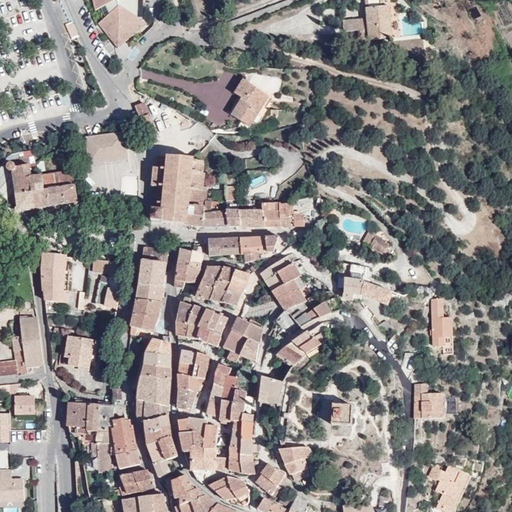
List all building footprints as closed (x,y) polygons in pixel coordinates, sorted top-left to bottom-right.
[(99,23),(113,40),(118,48),(129,40),(149,24),(144,20),(144,0),(148,0),(93,0),(96,11),(101,8),(106,18),(99,23)] [(359,30),(359,33),(391,6),(368,7),(368,18),(368,23),(359,24),(359,19),(344,19),(344,30),(359,30)] [(391,6),(359,33),(359,37),(369,37),(369,40),(392,38),(391,6)] [(249,83),(244,80),(235,94),(239,97),(249,83)] [(263,106),(266,108),(272,99),(249,83),(239,97),(229,113),(250,127),(263,106)] [(145,104),(136,107),(147,136),(156,133),(145,104)] [(86,138),(88,154),(90,154),(91,159),(125,154),(124,150),(126,149),(124,133),(86,138)] [(90,154),(88,154),(89,167),(128,162),(126,149),(124,150),(125,154),(91,159),(90,154)] [(195,159),(194,161),(201,153),(201,152),(200,151),(193,159),(195,159)] [(69,159),(66,152),(56,156),(59,164),(69,159)] [(204,188),(204,182),(205,174),(203,174),(204,162),(194,161),(195,159),(193,159),(168,156),(168,157),(157,156),(156,168),(154,168),(152,187),(154,187),(151,222),(188,226),(190,206),(195,207),(195,205),(190,204),(191,190),(203,192),(203,191),(204,188)] [(8,162),(0,171),(0,195),(18,211),(46,208),(40,176),(37,177),(31,178),(29,158),(12,161),(8,162)] [(40,176),(46,208),(78,203),(74,172),(44,176),(40,176)] [(237,188),(227,188),(227,202),(237,202),(237,188)] [(219,213),(219,208),(219,204),(206,202),(207,191),(206,191),(203,191),(203,192),(191,190),(190,204),(195,205),(195,207),(190,206),(188,226),(204,227),(205,214),(219,213)] [(317,206),(326,207),(326,201),(319,198),(317,206)] [(265,227),(282,227),(280,205),(280,203),(263,204),(263,211),(265,227)] [(282,227),(293,227),(305,227),(305,223),(304,216),(295,215),(294,204),(280,205),(282,227)] [(241,227),(265,227),(263,211),(260,211),(242,212),(240,212),(241,227)] [(204,227),(228,227),(227,213),(227,212),(219,213),(205,214),(204,227)] [(228,227),(241,227),(240,212),(230,212),(227,212),(227,213),(228,227)] [(365,243),(385,255),(389,248),(388,247),(390,244),(370,232),(365,243)] [(280,237),(265,238),(268,252),(275,252),(280,237)] [(268,252),(265,238),(241,239),(241,254),(241,255),(245,255),(259,254),(268,252)] [(241,254),(241,239),(220,240),(220,255),(241,254)] [(220,255),(220,240),(210,241),(210,256),(220,255)] [(145,249),(143,261),(166,264),(168,251),(145,249)] [(191,268),(194,253),(182,250),(179,266),(191,268)] [(203,256),(194,253),(191,268),(201,270),(203,256)] [(259,259),(259,254),(245,255),(246,263),(258,260),(259,259)] [(44,291),(45,302),(67,303),(68,293),(64,292),(65,271),(67,257),(58,256),(44,255),(42,271),(44,291)] [(273,292),(285,285),(279,274),(292,265),(288,257),(262,274),(271,290),(267,292),(269,295),(273,292)] [(110,274),(112,262),(94,260),(93,272),(110,274)] [(166,264),(143,261),(141,274),(165,276),(166,264)] [(123,282),(125,263),(112,262),(110,274),(109,279),(111,279),(123,282)] [(295,281),(301,277),(302,277),(308,273),(304,267),(298,270),(294,264),(292,265),(279,274),(285,285),(286,286),(295,281)] [(201,270),(191,268),(179,266),(176,288),(183,289),(186,283),(195,284),(201,270)] [(211,300),(225,269),(208,269),(203,282),(196,297),(211,300)] [(224,302),(228,294),(237,272),(237,271),(225,269),(211,300),(212,301),(224,303),(224,302)] [(240,298),(251,275),(246,274),(237,271),(237,272),(228,294),(240,298)] [(165,276),(141,274),(139,285),(163,288),(165,276)] [(306,286),(301,277),(295,281),(299,290),(306,286)] [(118,308),(122,282),(123,282),(111,279),(109,284),(101,282),(96,304),(118,309),(118,308)] [(361,296),(365,283),(363,283),(350,281),(346,280),(345,289),(345,293),(343,298),(353,301),(354,295),(361,296)] [(299,290),(295,281),(286,286),(285,285),(273,292),(280,302),(299,290)] [(389,306),(394,293),(365,283),(361,296),(363,296),(389,306)] [(163,288),(139,285),(138,301),(161,303),(163,288)] [(306,286),(299,290),(280,302),(287,312),(297,305),(297,307),(306,301),(303,297),(310,293),(306,286)] [(236,307),(240,298),(228,294),(224,302),(224,303),(227,304),(236,307)] [(178,321),(178,323),(188,325),(195,307),(190,306),(191,300),(190,299),(184,297),(178,321)] [(342,311),(336,299),(326,302),(332,312),(342,311)] [(161,303),(138,301),(132,328),(131,335),(137,336),(138,330),(153,334),(158,321),(161,303)] [(454,355),(453,338),(444,338),(444,330),(453,330),(452,319),(444,319),(443,301),(432,301),(434,346),(435,348),(443,348),(444,355),(454,355)] [(332,312),(326,302),(308,314),(314,322),(332,312)] [(188,325),(199,328),(200,325),(206,314),(207,311),(195,307),(188,325)] [(200,325),(199,328),(208,331),(216,315),(215,314),(208,312),(207,311),(206,314),(200,325)] [(302,311),(293,318),(296,322),(305,315),(302,311)] [(277,319),(286,332),(296,324),(287,312),(277,319)] [(314,322),(308,314),(306,316),(311,323),(314,322)] [(208,331),(221,335),(228,319),(218,315),(216,315),(208,331)] [(305,315),(296,322),(301,329),(311,323),(306,316),(305,315)] [(234,331),(234,332),(249,340),(259,344),(263,330),(250,323),(241,320),(241,318),(241,317),(239,316),(238,317),(237,319),(238,320),(233,330),(234,331)] [(0,377),(29,374),(29,373),(28,368),(34,367),(41,366),(44,363),(38,319),(33,319),(21,320),(23,337),(23,340),(17,341),(14,341),(15,343),(15,346),(17,362),(0,363),(0,377)] [(251,320),(250,323),(263,330),(264,326),(251,320)] [(380,333),(385,337),(393,327),(386,321),(376,326),(380,333)] [(179,337),(197,340),(199,329),(199,328),(188,325),(178,323),(179,337)] [(199,329),(197,340),(218,347),(221,335),(208,331),(199,328),(199,329)] [(444,338),(453,338),(453,330),(444,330),(444,338)] [(234,332),(229,340),(245,348),(249,340),(234,332)] [(309,332),(293,343),(307,355),(322,345),(316,340),(309,332)] [(316,340),(322,345),(332,339),(328,333),(316,340)] [(73,350),(70,366),(90,369),(93,354),(93,350),(97,351),(99,342),(69,338),(67,349),(73,350)] [(150,350),(147,354),(172,357),(171,344),(163,342),(155,340),(150,350)] [(237,363),(241,356),(245,348),(229,340),(225,349),(232,352),(228,360),(237,363)] [(245,348),(241,356),(248,359),(254,362),(256,363),(259,344),(249,340),(245,348)] [(285,350),(277,357),(294,367),(307,355),(293,343),(289,346),(285,350)] [(183,351),(182,363),(196,366),(207,369),(210,358),(183,351)] [(147,354),(145,366),(171,369),(172,357),(147,354)] [(196,366),(182,363),(180,376),(194,379),(196,366)] [(229,376),(232,369),(220,365),(219,369),(217,368),(215,369),(217,373),(229,376)] [(145,366),(143,377),(171,380),(171,369),(145,366)] [(207,369),(196,366),(194,379),(203,381),(205,381),(207,369)] [(238,372),(232,369),(229,376),(236,378),(238,372)] [(239,371),(238,372),(236,378),(233,403),(245,406),(247,397),(247,392),(238,391),(240,378),(242,372),(239,371)] [(236,378),(229,376),(217,373),(215,385),(225,388),(223,402),(233,403),(236,378)] [(194,379),(180,376),(180,389),(197,395),(203,381),(194,379)] [(139,389),(138,401),(169,407),(171,380),(143,377),(139,389)] [(284,383),(263,377),(260,403),(280,406),(283,391),(284,383)] [(225,388),(215,385),(211,400),(223,402),(225,388)] [(415,385),(415,395),(415,403),(423,403),(423,420),(443,420),(443,395),(427,395),(427,385),(415,385)] [(197,395),(180,389),(179,402),(178,409),(191,412),(197,395)] [(114,390),(115,400),(122,400),(121,390),(114,390)] [(35,414),(35,396),(15,397),(15,415),(35,414)] [(70,397),(69,404),(97,405),(97,401),(70,397)] [(223,402),(211,400),(208,415),(220,419),(223,402)] [(169,407),(138,401),(137,417),(141,422),(145,422),(151,422),(169,416),(169,407)] [(233,405),(233,403),(223,402),(220,419),(220,421),(222,421),(232,422),(233,420),(233,405)] [(245,406),(233,403),(233,405),(233,420),(232,422),(235,423),(235,421),(243,423),(244,419),(244,415),(245,406)] [(423,403),(415,403),(415,420),(423,420),(423,403)] [(68,427),(71,426),(77,427),(77,435),(91,435),(91,432),(98,432),(97,439),(97,443),(98,457),(100,474),(111,474),(111,464),(112,456),(114,430),(114,421),(115,406),(97,405),(69,404),(68,427)] [(335,408),(334,428),(354,429),(355,409),(335,408)] [(0,412),(0,442),(10,443),(10,413),(0,412)] [(151,422),(145,422),(147,434),(170,428),(169,416),(151,422)] [(114,430),(112,456),(117,455),(137,451),(133,426),(131,426),(131,421),(127,421),(126,419),(115,421),(116,429),(114,430)] [(178,421),(181,434),(197,433),(190,426),(191,420),(178,421)] [(197,433),(205,441),(207,427),(208,427),(208,422),(191,420),(190,426),(197,433)] [(235,421),(235,423),(232,432),(243,433),(243,440),(252,440),(253,424),(243,423),(235,421)] [(205,441),(204,448),(217,448),(218,435),(219,427),(208,427),(207,427),(205,441)] [(170,428),(147,434),(146,434),(148,447),(159,442),(171,437),(170,428)] [(243,433),(232,432),(230,448),(231,448),(242,449),(243,440),(243,433)] [(181,434),(185,453),(194,452),(194,448),(204,448),(205,441),(197,433),(181,434)] [(159,442),(164,453),(167,461),(179,457),(171,437),(159,442)] [(252,440),(243,440),(242,449),(242,456),(253,456),(252,440)] [(159,442),(148,447),(152,458),(164,453),(159,442)] [(88,458),(98,457),(97,443),(87,444),(88,458)] [(293,475),(299,473),(309,469),(305,460),(311,458),(309,447),(280,449),(286,466),(290,476),(293,475)] [(189,465),(192,471),(204,471),(226,470),(227,459),(217,459),(217,448),(204,448),(194,448),(194,452),(185,453),(189,465)] [(242,449),(231,448),(231,471),(244,475),(243,464),(242,456),(242,449)] [(117,455),(119,463),(121,470),(140,465),(137,451),(117,455)] [(164,453),(152,458),(154,466),(164,462),(167,461),(164,453)] [(243,464),(254,464),(253,456),(242,456),(243,464)] [(171,472),(164,462),(154,466),(160,479),(171,472)] [(243,464),(244,475),(245,475),(256,475),(254,464),(243,464)] [(274,484),(279,487),(285,476),(281,473),(282,471),(280,469),(278,471),(270,465),(262,474),(274,484)] [(435,492),(443,495),(437,508),(444,511),(455,511),(472,475),(464,471),(463,475),(448,468),(446,473),(434,468),(430,477),(440,481),(435,492)] [(12,479),(12,469),(0,469),(0,506),(26,505),(25,478),(12,479)] [(299,473),(293,475),(295,481),(311,475),(309,469),(299,473)] [(149,471),(134,474),(142,493),(156,487),(149,471)] [(134,474),(121,476),(125,485),(128,495),(129,496),(142,493),(134,474)] [(257,483),(273,496),(279,487),(274,484),(262,474),(257,483)] [(176,498),(176,500),(178,503),(175,505),(176,508),(184,505),(200,500),(199,499),(204,496),(199,488),(195,490),(187,476),(173,482),(176,498)] [(233,490),(227,478),(210,486),(216,492),(233,490)] [(245,482),(227,478),(233,490),(238,499),(239,500),(240,500),(244,506),(250,503),(250,494),(245,482)] [(279,487),(273,496),(274,498),(281,489),(279,487)] [(115,491),(117,498),(119,497),(125,496),(123,490),(115,491)] [(238,499),(233,490),(216,492),(226,501),(231,500),(236,500),(238,499)] [(257,505),(260,507),(265,499),(265,497),(259,492),(257,505)] [(166,511),(164,494),(140,498),(142,511),(166,511)] [(303,511),(308,501),(298,495),(290,510),(291,511),(292,511),(303,511)] [(206,496),(204,496),(199,499),(200,500),(205,511),(208,511),(218,506),(206,496)] [(142,511),(140,498),(129,500),(124,501),(125,511),(142,511)] [(106,500),(103,501),(104,508),(115,505),(114,499),(106,500)] [(290,511),(291,511),(290,510),(290,511),(278,505),(265,499),(260,507),(259,508),(257,507),(257,509),(261,511),(290,511)] [(184,505),(176,508),(176,511),(205,511),(200,500),(184,505)]
